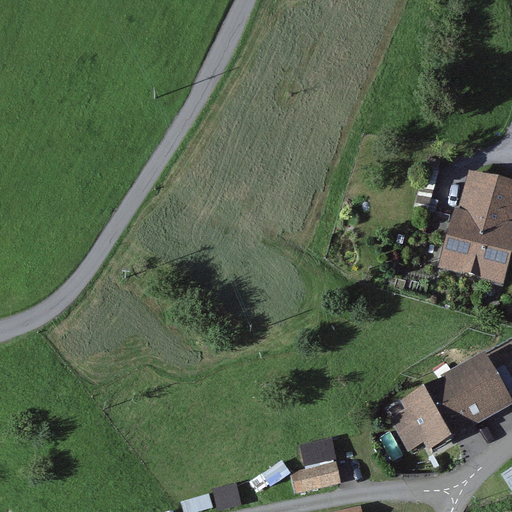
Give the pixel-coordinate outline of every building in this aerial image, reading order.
[(511,267),(511,209),(472,202),(461,258),(511,267)] [(511,301),(511,267),(461,258),(450,256),(443,295),(511,308),(511,301)] [(465,449),(511,423),(511,410),(488,367),(436,395),(465,449)] [(465,449),(436,395),(403,413),(438,478),(471,460),(465,449)] [(311,459),(295,463),(300,485),(346,473),(335,428),(305,436),(311,459)]
